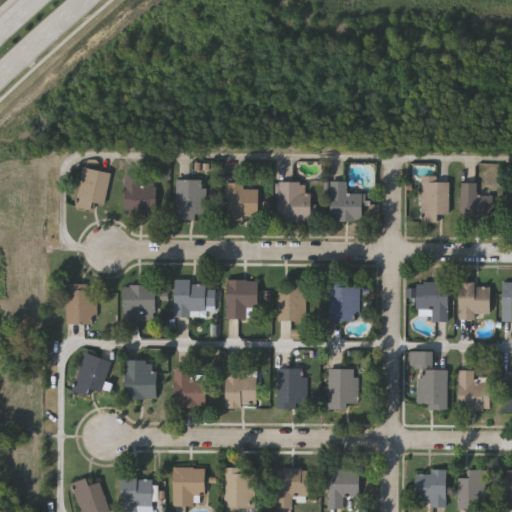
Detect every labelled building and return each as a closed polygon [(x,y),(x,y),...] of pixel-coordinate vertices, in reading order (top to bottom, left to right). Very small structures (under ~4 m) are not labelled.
[(111,170),(106,203),(95,202),(94,209),(78,207),(84,166),(111,170)] [(125,211),(126,171),(141,172),(141,181),(156,181),(156,211),(125,211)] [(422,220),(422,174),(439,174),(439,180),(450,180),(450,213),(441,213),(441,220),(422,220)] [(176,216),(176,177),(206,177),(206,216),(176,216)] [(363,218),(331,218),(331,179),(347,179),(347,192),(363,192),(363,218)] [(310,218),(280,218),(280,180),(310,180),(310,218)] [(244,181),(244,187),(259,187),(259,217),(228,217),(228,181),(244,181)] [(493,194),(493,220),(462,220),(462,181),(478,181),(478,194),(493,194)] [(175,313),(175,278),(192,278),(192,282),(206,282),(206,286),(216,286),(216,313),(175,313)] [(260,278),(260,305),(248,305),(248,317),(227,317),(227,278),(260,278)] [(359,319),(330,319),(330,280),(359,280),(359,319)] [(491,284),(491,317),(460,317),(460,280),(477,280),(477,284),(491,284)] [(279,281),(306,281),(306,319),(279,319),(279,281)] [(449,281),(449,319),(433,319),(433,309),(417,309),(417,281),(449,281)] [(68,323),(68,282),(98,282),(98,323),(68,323)] [(156,283),(156,323),(125,323),(125,283),(156,283)] [(74,390),(86,351),(112,359),(103,390),(93,387),(91,395),(74,390)] [(126,398),(126,359),(157,359),(157,398),(126,398)] [(207,378),(207,406),(176,406),(176,366),(191,366),(191,378),(207,378)] [(277,406),(277,367),(306,367),(306,406),(277,406)] [(357,404),(329,404),(329,367),(357,367),(357,404)] [(448,408),(419,408),(419,368),(448,368),(448,408)] [(227,406),(227,369),(257,369),(257,406),(227,406)] [(459,408),(459,369),(475,369),(475,380),(492,380),(492,408),(459,408)] [(175,504),(175,465),(206,465),(206,495),(198,495),(198,504),(175,504)] [(254,511),(226,511),(226,466),(254,466),(254,511)] [(294,505),(277,505),(277,466),(310,466),(310,494),(294,494),(294,505)] [(329,468),(362,468),(362,494),(344,494),(344,507),(329,506),(329,468)] [(431,505),(431,499),(417,499),(417,468),(447,468),(447,505),(431,505)] [(485,470),(485,509),(458,509),(458,470),(485,470)] [(123,510),(123,475),(154,475),(154,510),(123,510)] [(111,511),(107,511),(83,511),(74,480),(89,476),(91,483),(102,480),(111,511)]
